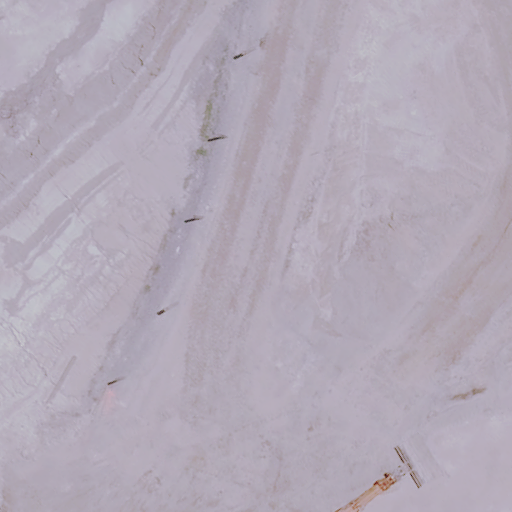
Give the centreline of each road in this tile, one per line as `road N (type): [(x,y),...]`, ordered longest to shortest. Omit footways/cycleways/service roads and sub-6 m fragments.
road 1 (unknown): [(511,134),(0,486)]
road 2 (unknown): [(0,191),(129,397)]
